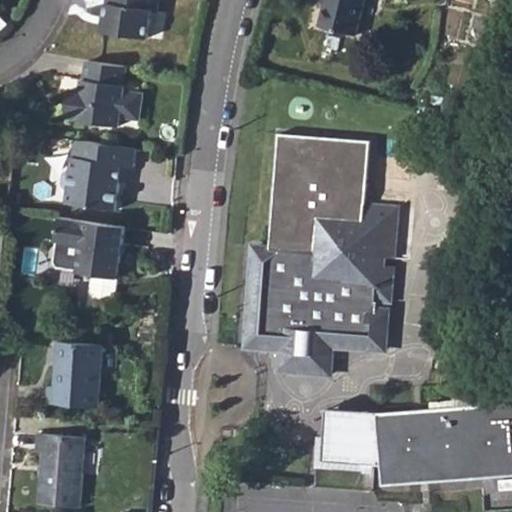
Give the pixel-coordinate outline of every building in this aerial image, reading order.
[(156,12),(158,0),(108,0),(104,30),(147,37),(151,11),(156,12)] [(329,0),(323,24),(360,34),(368,0),(329,0)] [(126,66),(89,60),(86,79),(85,78),(83,91),(71,89),(67,115),(79,116),(78,120),(119,126),(120,115),(139,118),(143,94),(124,91),(125,85),(123,85),(126,66)] [(511,82),(490,77),(485,95),(511,101),(511,82)] [(288,362),(325,365),(325,372),(334,373),(334,366),(333,366),(336,344),(386,349),(389,308),(377,307),(377,298),(396,300),(398,272),(388,271),(376,270),(377,254),(389,255),(397,256),(400,203),(368,200),(373,139),(373,138),(281,129),(271,244),(254,243),(246,343),(283,346),(282,360),(280,360),(279,368),(287,369),(288,362)] [(133,147),(71,138),(67,168),(66,168),(60,172),(59,182),(63,188),(64,188),(62,201),(112,209),(119,163),(131,165),(133,147)] [(117,225),(51,215),(47,241),(49,241),(46,260),(50,265),(68,268),(68,271),(109,277),(117,225)] [(377,254),(376,270),(388,271),(389,255),(377,254)] [(47,407),(97,411),(103,348),(59,344),(54,388),(49,387),(47,407)] [(511,401),(425,408),(415,408),(380,411),(385,483),(511,474),(511,401)] [(47,467),(46,476),(41,475),(38,505),(81,509),(87,439),(38,434),(36,453),(43,453),(42,467),(47,467)]
